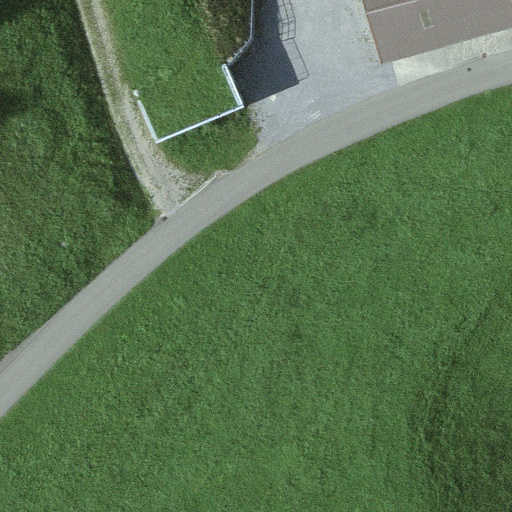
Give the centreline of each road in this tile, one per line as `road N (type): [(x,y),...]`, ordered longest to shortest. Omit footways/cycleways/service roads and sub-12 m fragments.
road 1 (track): [(511,73),(389,114),(256,184),(127,277),(0,414)]
road 2 (track): [(96,0),(186,234)]
road 3 (track): [(326,0),(359,129)]
